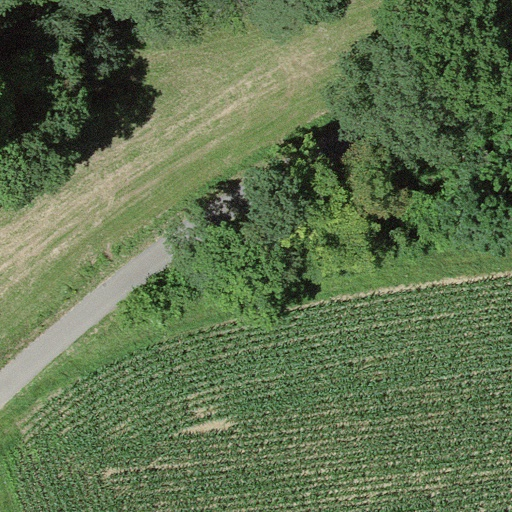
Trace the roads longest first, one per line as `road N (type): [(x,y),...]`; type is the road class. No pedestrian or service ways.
road 1 (unclassified): [(0,388),(112,289),(511,50)]
road 2 (track): [(112,289),(511,220)]
